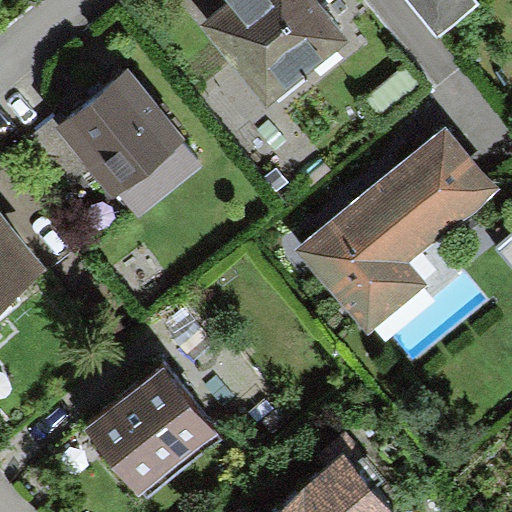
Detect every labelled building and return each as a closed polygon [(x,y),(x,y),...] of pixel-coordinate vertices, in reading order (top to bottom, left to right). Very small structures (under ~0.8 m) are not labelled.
[(331,43),(298,0),(224,0),(204,15),(261,94),(331,43)] [(464,0),(397,0),(434,46),(475,14),(464,0)] [(177,154),(118,75),(31,140),(67,189),(88,173),(111,203),(177,154)] [(487,202),(430,135),(285,258),(364,351),(424,301),(401,274),(487,202)] [(0,303),(35,279),(0,229),(0,303)] [(218,437),(157,361),(81,421),(141,497),(218,437)] [(394,511),(340,446),(258,511),(394,511)]
